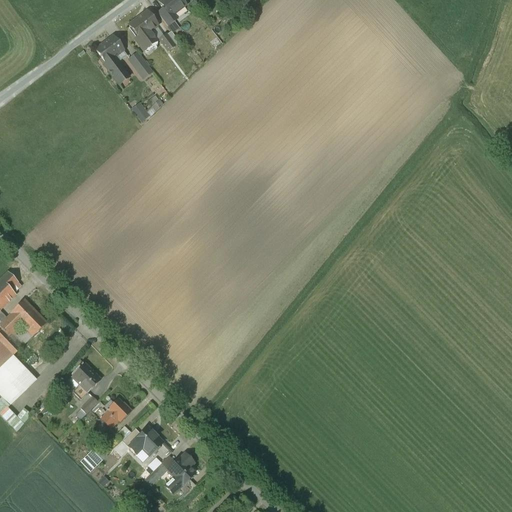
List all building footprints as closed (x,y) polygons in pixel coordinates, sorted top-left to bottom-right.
[(180,0),(163,0),(160,3),(164,9),(170,18),(172,16),(185,6),(180,0)] [(170,18),(164,9),(157,14),(167,28),(176,21),(172,16),(170,18)] [(146,14),(137,21),(136,20),(129,26),(138,39),(139,40),(149,33),(157,27),(146,13),(146,14)] [(149,33),(139,40),(138,39),(135,41),(143,52),(156,43),(149,33)] [(179,44),(171,33),(166,36),(175,47),(179,44)] [(166,36),(159,41),(168,53),(175,48),(175,47),(166,36)] [(113,38),(95,51),(105,65),(106,65),(112,61),(123,52),(113,38)] [(137,55),(128,61),(135,69),(139,74),(144,71),(148,76),(152,74),(137,55)] [(115,65),(112,61),(106,65),(105,65),(106,67),(105,68),(118,86),(129,79),(117,63),(115,65)] [(139,106),(132,111),(142,124),(148,118),(139,106)] [(8,274),(0,281),(0,325),(7,319),(0,312),(0,311),(15,296),(13,294),(20,287),(17,284),(18,284),(8,274)] [(46,325),(24,302),(11,315),(7,319),(0,325),(0,344),(12,358),(23,348),(23,347),(33,338),(46,325)] [(12,358),(0,344),(0,397),(8,406),(34,380),(12,358)] [(100,382),(84,366),(72,379),(80,387),(81,388),(81,387),(87,394),(87,395),(100,382)] [(80,387),(73,394),(80,402),(87,395),(87,394),(81,387),(81,388),(80,387)] [(93,399),(81,411),(86,416),(98,404),(93,399)] [(118,400),(113,405),(110,402),(104,408),(108,413),(118,423),(120,424),(131,413),(118,400)] [(108,413),(99,421),(102,423),(109,430),(110,431),(118,423),(108,413)] [(102,437),(109,430),(102,423),(95,430),(102,437)] [(122,442),(122,443),(131,434),(125,429),(117,437),(122,442)] [(131,434),(122,443),(128,449),(134,443),(141,436),(135,430),(131,434)] [(162,444),(147,430),(141,436),(134,443),(135,443),(142,450),(149,457),(162,444)] [(117,437),(105,448),(110,453),(122,442),(117,437)] [(134,443),(128,449),(136,457),(142,450),(135,443),(134,443)] [(97,467),(107,458),(97,447),(86,457),(97,467)] [(185,456),(180,460),(180,459),(167,472),(174,479),(165,488),(173,496),(177,492),(189,481),(195,475),(189,469),(194,465),(185,456)] [(97,467),(86,457),(80,463),(90,474),(97,467)] [(161,465),(145,481),(151,488),(167,472),(161,465)] [(102,488),(107,483),(104,479),(99,484),(102,488)] [(189,481),(177,492),(184,499),(196,488),(189,481)]
